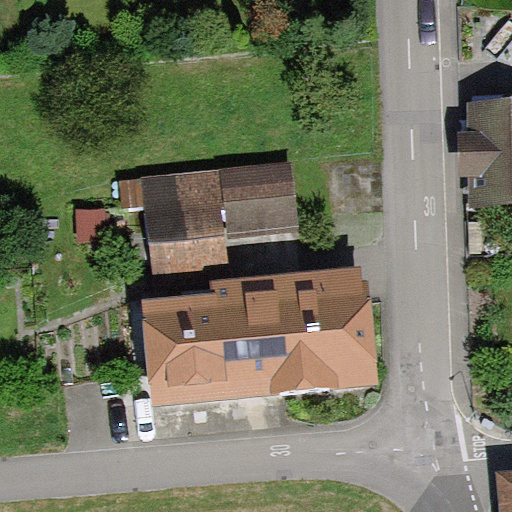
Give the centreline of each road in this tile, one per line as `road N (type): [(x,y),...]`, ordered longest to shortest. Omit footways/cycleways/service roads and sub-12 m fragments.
road 1 (unclassified): [(437,451),(411,0)]
road 2 (residential): [(0,477),(437,451)]
